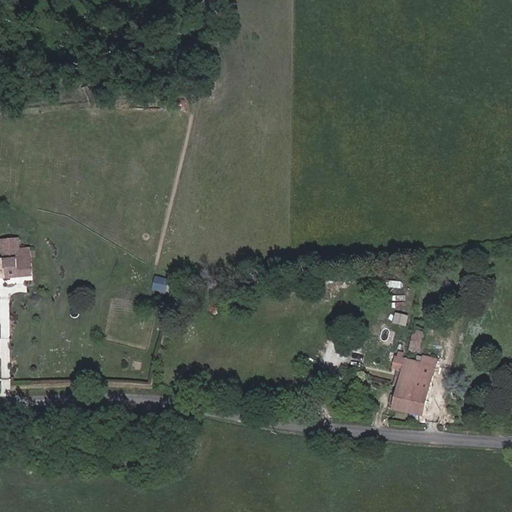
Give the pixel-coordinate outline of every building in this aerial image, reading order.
[(33,264),(46,263),(44,247),(34,248),(31,248),(30,238),(16,239),(16,243),(3,244),(4,251),(0,251),(0,279),(34,277),(33,264)] [(47,276),(46,263),(33,264),(34,277),(47,276)] [(166,291),(168,282),(156,279),(154,288),(166,291)] [(471,295),(474,280),(466,279),(463,294),(471,295)] [(405,326),(408,317),(398,314),(395,323),(405,326)] [(421,352),(426,333),(414,331),(410,350),(421,352)] [(424,417),(436,367),(434,367),(422,363),(403,359),(404,354),(399,353),(395,369),(405,372),(395,410),(424,417)] [(434,367),(436,359),(424,356),(422,363),(434,367)]
